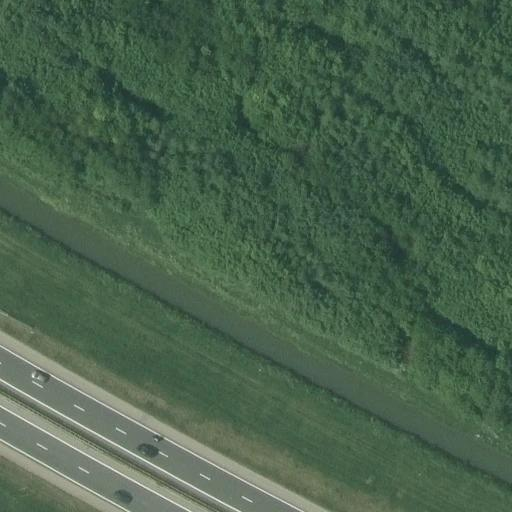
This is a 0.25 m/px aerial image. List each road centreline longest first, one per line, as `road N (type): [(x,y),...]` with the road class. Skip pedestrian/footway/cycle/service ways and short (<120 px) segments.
road 1 (motorway): [(265,511),(0,365)]
road 2 (motorway): [(0,422),(161,511)]
